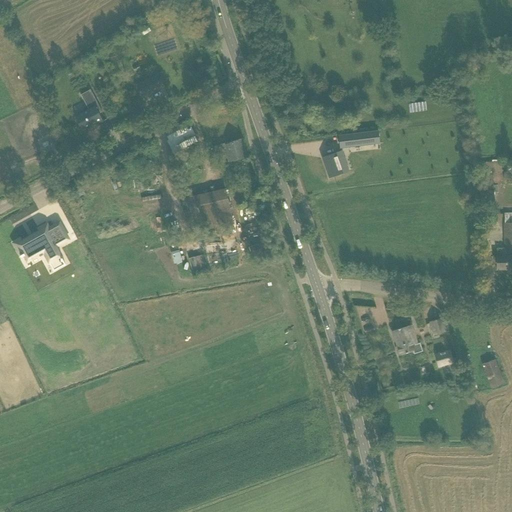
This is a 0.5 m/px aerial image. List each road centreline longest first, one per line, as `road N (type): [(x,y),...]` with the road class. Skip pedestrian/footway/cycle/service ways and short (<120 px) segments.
road 1 (unclassified): [(0,202),(243,80)]
road 2 (secondary): [(378,511),(317,290)]
road 3 (secondary): [(317,290),(243,80)]
road 4 (unclassified): [(511,300),(317,290)]
